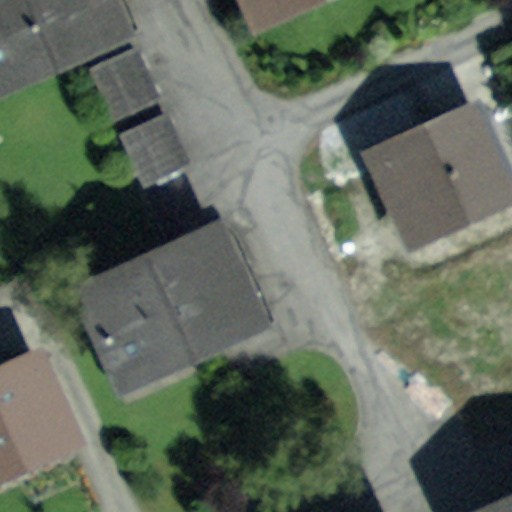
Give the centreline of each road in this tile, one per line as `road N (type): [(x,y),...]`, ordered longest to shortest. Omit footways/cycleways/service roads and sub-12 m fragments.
road 1 (residential): [(248,135),(402,490),(351,511)]
road 2 (residential): [(511,21),(248,135)]
road 3 (residential): [(121,511),(34,312)]
road 4 (residential): [(188,0),(248,135)]
